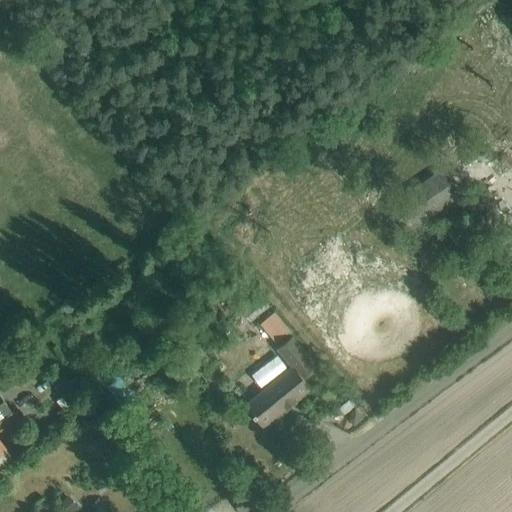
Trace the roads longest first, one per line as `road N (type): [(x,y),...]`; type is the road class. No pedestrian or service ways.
road 1 (unclassified): [(276,511),(511,330)]
road 2 (unclassified): [(399,511),(511,418)]
